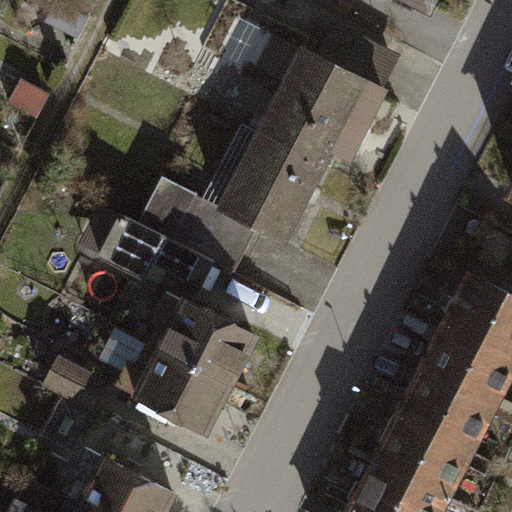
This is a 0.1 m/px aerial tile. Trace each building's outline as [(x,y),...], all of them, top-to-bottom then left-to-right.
[(81,45),(103,0),(68,0),(53,32),(81,45)] [(352,164),(402,64),(334,30),(316,66),(296,56),(256,136),(328,172),(336,156),(352,164)] [(50,101),(15,84),(5,106),(39,123),(50,101)] [(289,250),(328,172),(256,136),(217,214),(264,237),(289,250)] [(511,168),(496,199),(511,206),(511,168)] [(115,222),(216,271),(241,284),(264,237),(217,214),(160,186),(149,208),(117,192),(105,217),(115,222)] [(203,297),(216,271),(115,222),(96,261),(144,285),(151,271),(203,297)] [(511,360),(511,300),(463,276),(439,324),(511,360)] [(162,333),(151,354),(237,396),(261,347),(162,298),(148,326),(162,333)] [(511,360),(439,324),(415,372),(495,412),(511,420),(511,360)] [(128,369),(115,397),(213,445),(237,396),(151,354),(141,375),(128,369)] [(57,363),(43,392),(99,420),(114,391),(57,363)] [(471,460),(495,412),(415,372),(391,420),(471,460)] [(483,511),(501,475),(471,460),(391,420),(367,468),(447,508),(454,511),(483,511)] [(71,497),(64,510),(68,511),(172,511),(177,503),(79,455),(61,492),(71,497)] [(445,511),(447,508),(367,468),(344,511),(445,511)]
